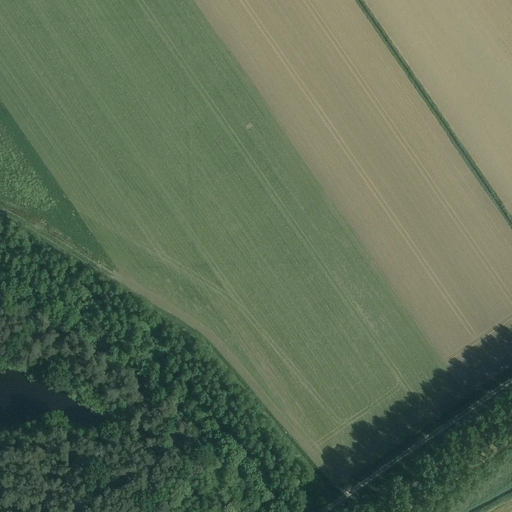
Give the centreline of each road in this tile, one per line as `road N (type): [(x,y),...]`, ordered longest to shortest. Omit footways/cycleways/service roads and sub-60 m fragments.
road 1 (track): [(215,413),(128,340),(0,272)]
road 2 (track): [(511,380),(322,511)]
road 3 (track): [(288,511),(215,413)]
